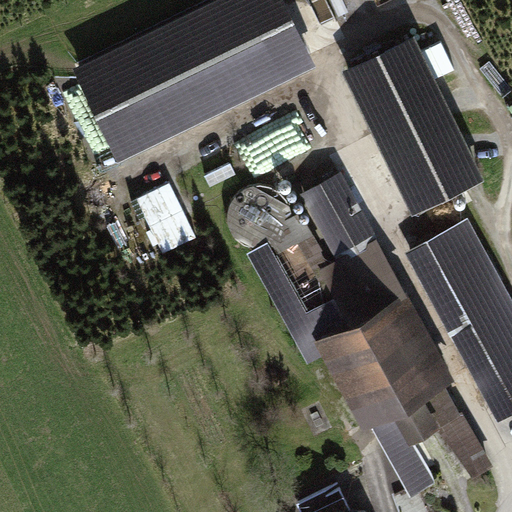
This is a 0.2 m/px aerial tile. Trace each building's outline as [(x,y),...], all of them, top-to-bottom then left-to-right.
[(112,154),(318,72),(302,32),(381,0),(197,0),(71,51),(112,154)] [(418,35),(346,69),(414,212),(485,179),(418,35)] [(343,170),(304,191),(339,258),(320,268),(328,283),(304,296),(321,329),(405,286),(343,170)] [(133,199),(162,253),(199,233),(171,179),(133,199)] [(223,215),(259,248),(289,215),(253,182),(223,215)] [(511,302),(470,223),(408,255),(451,336),(475,323),(511,393),(511,302)] [(295,298),(321,286),(301,241),(275,252),(295,298)] [(410,295),(319,339),(364,431),(400,413),(412,437),(442,422),(430,397),(454,385),(410,295)] [(463,413),(426,434),(455,485),(492,464),(463,413)] [(355,511),(347,496),(317,511),(355,511)]
